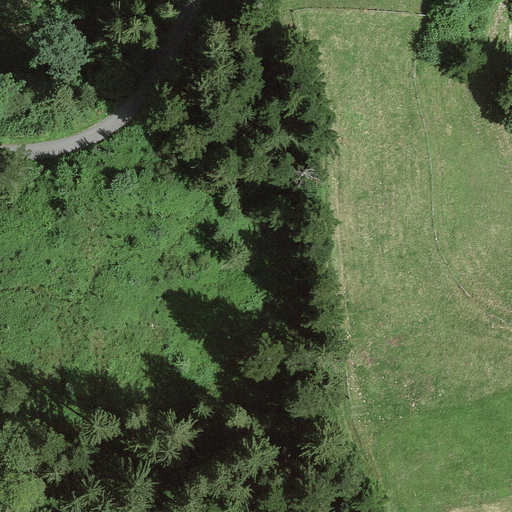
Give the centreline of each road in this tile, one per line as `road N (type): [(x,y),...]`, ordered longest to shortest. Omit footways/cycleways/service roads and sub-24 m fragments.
road 1 (track): [(379,511),(341,416),(314,93),(303,60),(260,0)]
road 2 (track): [(0,152),(74,143),(115,122),(163,69),(196,0)]
road 3 (track): [(129,0),(73,21),(0,25)]
